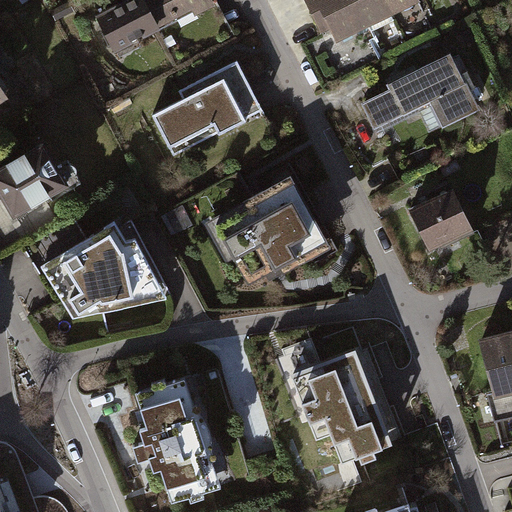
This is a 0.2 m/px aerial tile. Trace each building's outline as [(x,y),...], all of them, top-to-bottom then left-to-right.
[(209,0),(122,0),(93,14),(111,52),(212,5),(209,0)] [(412,0),(312,0),(332,44),(416,8),(412,0)] [(449,58),(362,105),(377,132),(427,106),(440,131),(478,111),(449,58)] [(240,65),(149,109),(173,157),(263,113),(240,65)] [(27,153),(0,168),(0,201),(13,225),(55,201),(27,153)] [(248,206),(215,225),(249,284),(279,267),(282,273),(331,245),(291,173),(245,199),(248,206)] [(453,190),(411,210),(431,253),(473,234),(453,190)] [(114,219),(39,265),(74,315),(167,298),(134,236),(124,237),(114,219)] [(511,335),(485,342),(499,403),(511,400),(511,335)] [(354,346),(288,371),(307,420),(323,414),(332,438),(347,432),(356,456),(391,442),(354,346)] [(190,385),(137,401),(171,510),(224,494),(190,385)]
